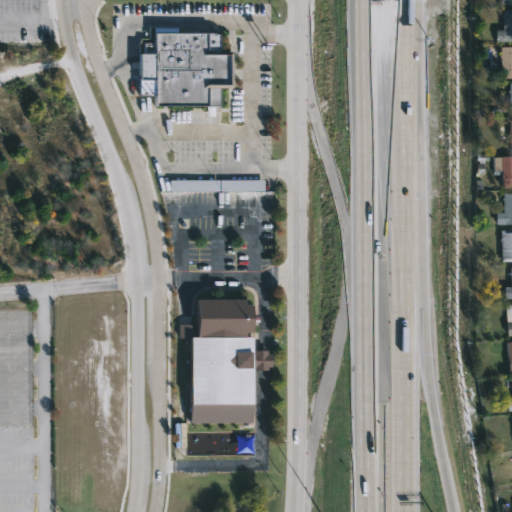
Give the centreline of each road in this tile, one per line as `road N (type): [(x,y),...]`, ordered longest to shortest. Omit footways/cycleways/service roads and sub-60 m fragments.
road 1 (tertiary): [(59,0),(137,264),(129,511)]
road 2 (tertiary): [(155,511),(152,219),(82,0)]
road 3 (secondary): [(302,0),(297,511)]
road 4 (motorway): [(401,511),(400,0)]
road 5 (motorway): [(365,0),(366,511)]
road 6 (motorway): [(452,511),(428,378),(423,247)]
road 7 (motorway): [(423,247),(401,111)]
